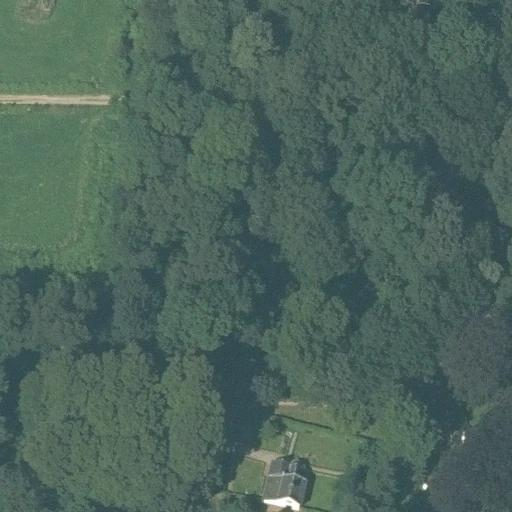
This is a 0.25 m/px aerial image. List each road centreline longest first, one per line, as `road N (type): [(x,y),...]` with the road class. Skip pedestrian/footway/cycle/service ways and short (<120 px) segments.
road 1 (track): [(0,98),(200,107),(511,239)]
road 2 (track): [(511,267),(384,365),(229,391)]
road 3 (track): [(229,391),(77,405),(0,402)]
